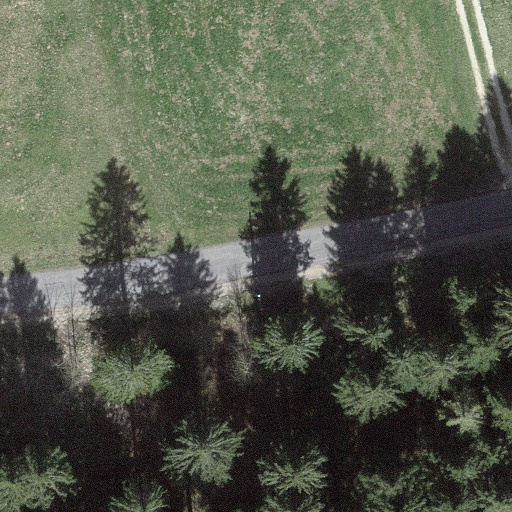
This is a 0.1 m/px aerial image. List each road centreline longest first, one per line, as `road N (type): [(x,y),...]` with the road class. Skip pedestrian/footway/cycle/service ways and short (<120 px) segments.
road 1 (unclassified): [(511,208),(0,293)]
road 2 (track): [(511,131),(476,0)]
